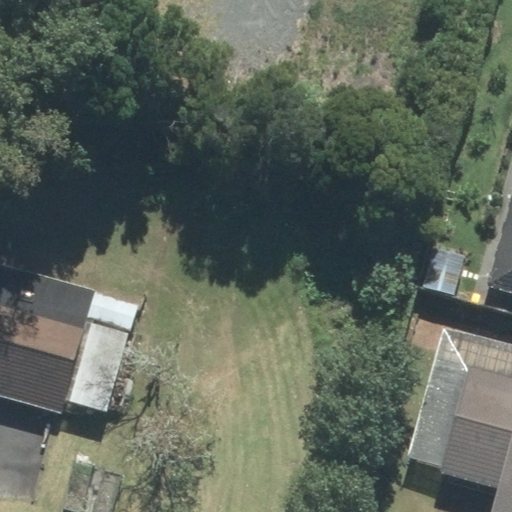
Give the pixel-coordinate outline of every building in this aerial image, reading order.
[(421,0),(330,0),(321,25),(400,56),(421,0)] [(511,299),(511,174),(484,293),(511,299)] [(141,307),(100,300),(88,364),(129,372),(141,307)] [(88,340),(0,314),(0,397),(66,417),(88,340)] [(497,511),(511,511),(511,352),(476,343),(438,484),(501,501),(497,511)]
